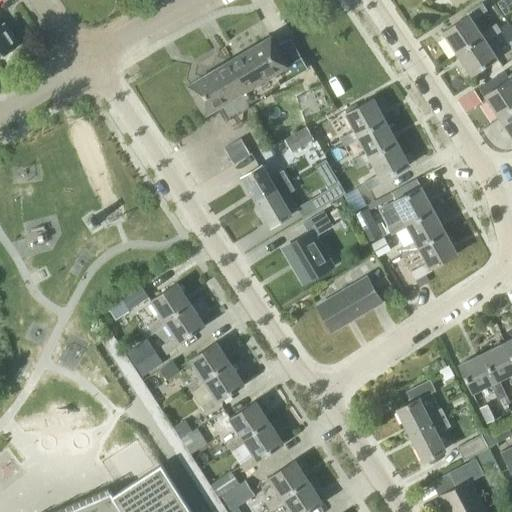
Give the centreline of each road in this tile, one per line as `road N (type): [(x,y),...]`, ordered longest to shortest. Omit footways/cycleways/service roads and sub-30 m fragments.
road 1 (residential): [(329,380),(293,367),(92,57)]
road 2 (residential): [(329,380),(349,375),(503,266),(507,226),(491,176)]
road 3 (residential): [(491,176),(373,0)]
road 4 (residential): [(399,511),(334,407),(329,380)]
road 5 (residential): [(92,57),(200,0)]
